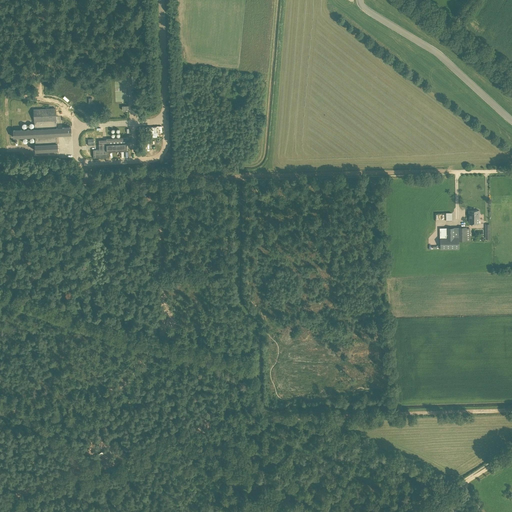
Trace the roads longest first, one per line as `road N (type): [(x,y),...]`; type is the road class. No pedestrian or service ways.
road 1 (track): [(456,171),(0,183)]
road 2 (track): [(401,413),(225,424),(0,501)]
road 3 (track): [(149,178),(161,216),(165,330),(116,400),(98,435),(93,470)]
road 4 (track): [(0,309),(107,214),(157,209)]
road 5 (unclassified): [(511,76),(411,0)]
road 6 (unclassified): [(164,123),(158,0)]
